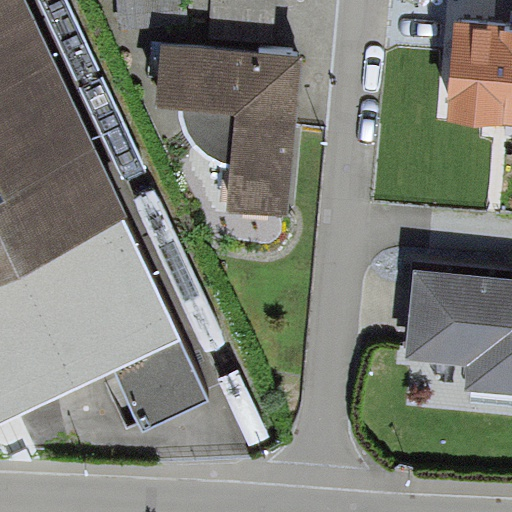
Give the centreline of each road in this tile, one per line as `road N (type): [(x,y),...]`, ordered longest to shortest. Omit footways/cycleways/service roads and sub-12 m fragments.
road 1 (residential): [(319,511),(317,433),(342,232)]
road 2 (residential): [(278,511),(0,503)]
road 3 (residential): [(342,232),(364,0)]
road 4 (residential): [(511,240),(342,232)]
